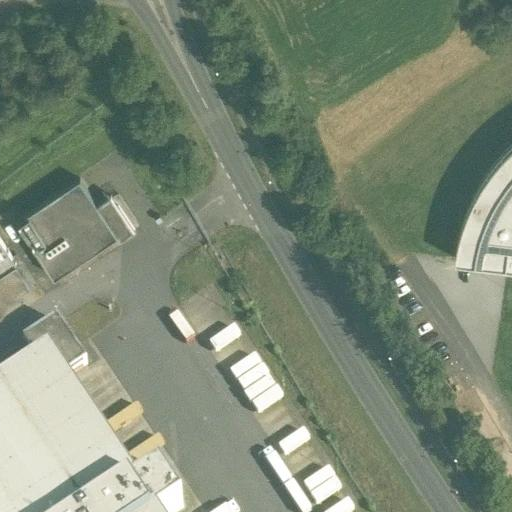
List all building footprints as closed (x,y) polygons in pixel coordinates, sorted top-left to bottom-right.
[(511,143),(502,154),(488,172),(476,191),(466,211),(459,233),(455,256),(485,260),(485,265),(495,266),(495,262),(511,263),(511,143)] [(79,177),(16,219),(54,276),(118,234),(121,238),(134,229),(118,204),(104,213),(79,177)] [(0,237),(0,272),(16,262),(0,237)] [(16,262),(0,272),(0,312),(34,289),(16,262)] [(58,324),(23,347),(26,350),(0,367),(0,399),(50,366),(63,385),(87,368),(58,324)] [(182,511),(183,511),(161,478),(136,494),(63,385),(50,366),(0,399),(0,511),(182,511)]
